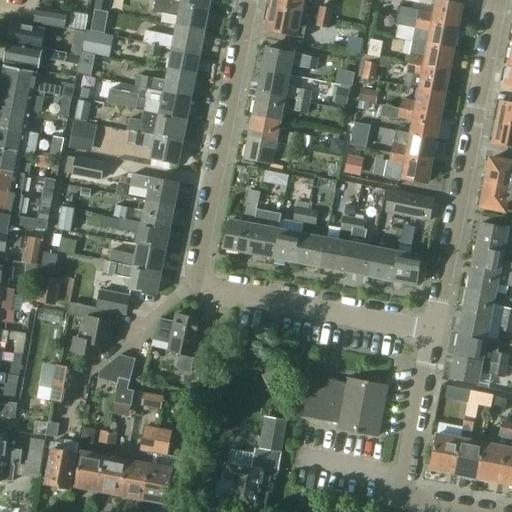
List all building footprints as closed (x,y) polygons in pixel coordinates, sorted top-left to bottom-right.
[(209,10),(156,0),(154,12),(180,18),(178,27),(204,32),(209,10)] [(155,0),(156,0),(209,10),(210,0),(155,0)] [(272,0),(271,8),(303,14),(305,2),(311,3),(311,0),(272,0)] [(400,8),(398,16),(457,27),(462,5),(437,0),(434,14),(400,8)] [(38,8),(35,24),(65,29),(68,13),(38,8)] [(303,14),(271,8),(267,31),(304,39),(306,27),(300,26),(303,14)] [(318,17),(331,19),(333,10),(320,8),(318,17)] [(95,10),(93,21),(107,24),(109,13),(95,10)] [(415,29),(412,42),(453,50),(457,27),(398,16),(397,25),(415,29)] [(329,28),(331,19),(318,17),(316,26),(329,28)] [(12,25),(8,44),(42,49),(46,31),(12,25)] [(162,46),(174,49),(200,54),(204,32),(178,27),(176,37),(146,31),(144,43),(149,44),(162,46)] [(85,33),(75,31),(71,54),(81,56),(85,33)] [(86,32),(82,53),(101,56),(105,36),(86,32)] [(367,56),(380,58),(383,43),(370,40),(367,56)] [(408,64),(449,72),(453,50),(412,42),(410,55),(408,64)] [(8,44),(5,64),(38,70),(40,64),(41,58),(62,62),(63,53),(47,50),(42,49),(8,44)] [(162,46),(149,44),(147,54),(160,57),(162,46)] [(267,48),(263,71),(289,76),(291,66),(316,71),(319,58),(267,48)] [(200,54),(174,49),(170,71),(196,76),(200,54)] [(67,53),(65,63),(79,65),(81,56),(71,54),(67,53)] [(82,54),(78,75),(92,78),(96,57),(82,54)] [(378,66),(365,63),(362,79),(374,81),(378,66)] [(408,64),(406,72),(411,73),(408,88),(420,90),(444,95),(449,72),(408,64)] [(1,86),(45,94),(61,97),(70,99),(72,100),(74,86),(62,84),(61,88),(36,83),(38,74),(4,67),(1,86)] [(196,76),(170,71),(168,82),(137,76),(135,87),(148,90),(191,98),(196,76)] [(287,87),(289,76),(263,71),(259,93),(285,98),(296,100),(310,103),(312,92),(287,87)] [(41,115),(45,94),(1,86),(0,89),(0,107),(34,114),(41,115)] [(362,87),(359,100),(372,103),(375,104),(378,90),(362,87)] [(339,88),(336,105),(346,107),(349,90),(339,88)] [(137,109),(140,96),(110,90),(107,103),(137,109)] [(191,98),(148,90),(144,112),(187,120),(191,98)] [(444,95),(420,90),(417,102),(401,99),(399,108),(440,116),(444,95)] [(254,116),(280,121),(285,98),(259,93),(254,116)] [(61,97),(58,114),(67,115),(70,99),(61,97)] [(308,115),(310,103),(296,100),(294,112),(308,115)] [(87,121),(90,103),(79,101),(76,119),(87,121)] [(359,102),(358,109),(368,111),(369,104),(359,102)] [(511,104),(502,102),(498,123),(511,125),(511,104)] [(383,106),(381,117),(399,120),(400,117),(398,117),(399,109),(383,106)] [(0,107),(0,128),(26,134),(27,132),(29,120),(34,121),(35,114),(34,114),(31,113),(0,107)] [(440,116),(399,108),(399,109),(398,117),(400,117),(414,120),(411,134),(435,139),(440,116)] [(128,132),(130,132),(183,142),(187,120),(144,112),(142,122),(130,119),(128,132)] [(276,143),(287,145),(301,148),(303,136),(289,133),(289,137),(278,134),(280,121),(254,116),(250,138),(276,143)] [(511,125),(498,123),(494,143),(511,146),(511,125)] [(370,127),(355,124),(351,145),(366,148),(370,127)] [(74,126),(70,147),(80,149),(85,128),(74,126)] [(0,149),(26,154),(35,156),(39,134),(27,132),(26,134),(0,128),(0,149)] [(395,131),(393,144),(391,153),(431,161),(435,139),(411,134),(395,131)] [(178,166),(183,142),(130,132),(128,143),(155,148),(152,160),(178,166)] [(271,166),(276,143),(250,138),(245,161),(271,166)] [(52,142),(50,154),(59,156),(62,143),(52,142)] [(299,159),(301,148),(287,145),(285,156),(299,159)] [(0,170),(25,176),(29,176),(31,165),(21,163),(22,158),(25,158),(26,154),(0,149),(0,170)] [(38,153),(36,167),(50,169),(52,155),(38,153)] [(431,161),(391,153),(389,161),(387,160),(384,178),(404,182),(404,179),(427,184),(431,161)] [(344,173),(360,176),(363,159),(347,156),(344,173)] [(102,182),(105,164),(76,158),(76,159),(69,157),(65,173),(73,175),(72,176),(102,182)] [(486,184),(511,188),(511,163),(491,159),(486,184)] [(256,175),(258,169),(248,167),(247,173),(256,175)] [(21,196),(25,176),(0,170),(0,192),(14,195),(21,196)] [(148,202),(174,207),(179,184),(133,175),(131,187),(150,191),(148,202)] [(43,200),(52,202),(57,180),(47,178),(43,200)] [(511,188),(486,184),(481,207),(506,212),(511,213),(511,188)] [(90,198),(91,191),(83,189),(81,196),(90,198)] [(257,214),(259,201),(261,194),(248,191),(242,224),(230,221),(225,249),(249,254),(255,226),(257,214)] [(394,214),(398,192),(390,191),(386,212),(394,214)] [(0,192),(0,215),(19,219),(20,213),(23,197),(21,196),(14,195),(0,192)] [(433,199),(398,192),(394,214),(429,221),(433,199)] [(48,223),(52,202),(43,200),(42,200),(38,221),(48,223)] [(121,207),(119,219),(170,229),(174,207),(148,202),(146,212),(121,207)] [(345,214),(354,216),(356,207),(347,205),(345,214)] [(58,229),(71,232),(75,210),(62,208),(58,229)] [(305,223),(308,210),(296,208),(294,221),(305,223)] [(318,212),(308,210),(305,223),(316,225),(318,212)] [(49,225),(19,219),(0,215),(0,232),(7,234),(9,225),(47,233),(49,225)] [(344,217),(342,229),(353,231),(356,219),(344,217)] [(103,218),(102,226),(116,229),(118,221),(103,218)] [(170,229),(119,219),(117,229),(142,234),(140,247),(165,252),(170,229)] [(364,233),(367,221),(356,219),(353,231),(364,233)] [(478,246),(504,251),(508,229),(482,224),(478,246)] [(273,258),(278,230),(255,226),(249,254),(273,258)] [(298,263),(303,235),(278,230),(273,258),(298,263)] [(374,248),(364,246),(367,233),(364,233),(353,231),(351,244),(345,272),(369,276),(374,248)] [(23,238),(8,235),(0,233),(0,250),(5,251),(6,246),(21,249),(21,248),(25,249),(22,262),(27,263),(39,265),(44,241),(23,237),(23,238)] [(65,233),(63,245),(86,250),(89,237),(65,233)] [(320,267),(326,239),(303,235),(298,263),(320,267)] [(345,272),(351,244),(326,239),(320,267),(345,272)] [(398,253),(393,281),(417,286),(422,257),(410,255),(411,247),(400,245),(398,253)] [(511,263),(502,261),(504,251),(478,246),(473,268),(511,275),(511,263)] [(165,252),(140,247),(138,256),(107,250),(105,262),(161,273),(165,252)] [(393,281),(398,253),(374,248),(369,276),(393,281)] [(59,256),(44,253),(40,273),(55,276),(59,256)] [(161,273),(105,262),(103,273),(133,279),(131,291),(157,296),(161,273)] [(27,263),(26,274),(39,276),(40,265),(39,265),(27,263)] [(0,267),(0,289),(1,290),(7,290),(9,278),(12,279),(13,269),(0,267)] [(511,287),(511,275),(473,268),(469,290),(495,296),(497,285),(511,287)] [(56,306),(60,280),(41,277),(36,303),(56,306)] [(7,290),(1,290),(0,289),(0,310),(13,312),(16,292),(7,290)] [(511,309),(493,306),(495,296),(469,290),(465,312),(511,322),(511,309)] [(101,292),(97,310),(127,315),(130,298),(101,292)] [(97,310),(70,304),(68,316),(87,320),(83,341),(75,340),(73,352),(99,358),(101,347),(109,348),(114,323),(91,319),(93,310),(97,310)] [(0,310),(0,323),(14,326),(16,313),(13,312),(0,310)] [(511,333),(511,322),(465,312),(460,334),(487,340),(489,329),(511,333)] [(202,321),(177,315),(175,322),(160,319),(152,339),(170,343),(168,352),(183,355),(183,357),(179,359),(178,367),(179,370),(191,373),(192,369),(203,371),(209,348),(197,345),(202,321)] [(0,343),(7,345),(7,341),(25,343),(26,336),(0,332),(0,343)] [(500,342),(487,340),(460,334),(456,356),(507,366),(509,356),(497,354),(500,342)] [(246,337),(246,346),(253,347),(254,338),(246,337)] [(18,377),(19,377),(23,355),(14,354),(10,375),(18,377)] [(100,371),(98,379),(118,384),(119,378),(131,381),(136,360),(120,355),(100,371)] [(507,366),(456,356),(452,379),(478,384),(480,373),(505,378),(507,366)] [(295,379),(285,362),(261,375),(270,392),(295,379)] [(47,365),(42,399),(50,401),(56,366),(47,365)] [(50,401),(74,405),(80,370),(56,366),(50,401)] [(304,377),(297,417),(340,425),(339,431),(378,438),(387,386),(348,379),(347,384),(304,377)] [(118,384),(114,403),(131,407),(134,392),(128,390),(131,381),(119,378),(118,384)] [(206,401),(218,403),(221,390),(209,388),(206,401)] [(468,403),(470,393),(460,391),(458,401),(468,403)] [(145,394),(143,406),(161,409),(163,397),(145,394)] [(505,412),(507,400),(495,398),(493,410),(505,412)] [(8,404),(0,402),(0,417),(7,418),(8,404)] [(467,415),(465,429),(472,430),(474,416),(467,415)] [(508,449),(510,437),(511,425),(511,422),(502,421),(497,447),(485,444),(478,479),(501,484),(508,449)] [(218,485),(216,496),(220,502),(232,504),(232,507),(260,511),(265,511),(272,474),(278,475),(281,455),(287,426),(264,422),(258,451),(256,451),(255,455),(231,451),(229,465),(227,465),(224,481),(218,485)] [(57,438),(60,425),(49,423),(46,436),(57,438)] [(141,464),(128,462),(121,497),(144,502),(158,428),(145,426),(140,451),(143,452),(141,464)] [(173,431),(158,428),(144,502),(167,506),(174,471),(160,468),(162,455),(168,457),(173,431)] [(462,440),(455,475),(478,479),(485,444),(475,442),(477,431),(472,430),(465,429),(462,440)] [(98,442),(108,444),(110,433),(100,431),(98,442)] [(110,433),(108,444),(115,445),(117,435),(110,433)] [(0,435),(0,458),(5,460),(5,463),(15,464),(20,465),(22,451),(7,450),(8,437),(0,435)] [(431,470),(455,475),(462,440),(438,435),(431,470)] [(28,462),(42,464),(45,443),(32,441),(28,462)] [(66,446),(54,443),(46,486),(58,488),(60,490),(66,491),(67,490),(71,490),(79,444),(66,442),(66,446)] [(511,485),(511,449),(508,449),(501,484),(511,485)] [(99,493),(106,458),(82,453),(75,489),(99,493)] [(13,482),(15,464),(5,463),(5,460),(0,458),(0,480),(3,481),(13,482)] [(121,497),(128,462),(106,458),(99,493),(121,497)]
